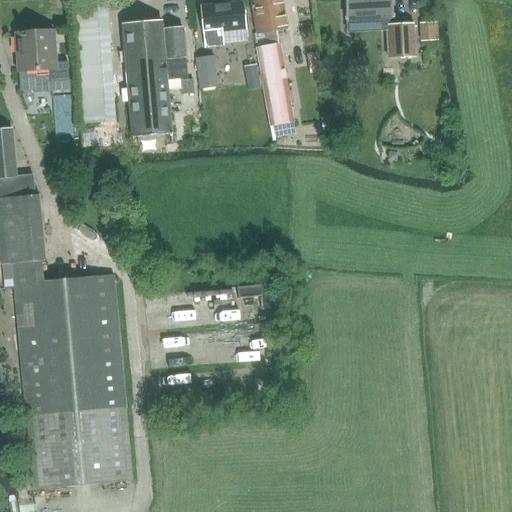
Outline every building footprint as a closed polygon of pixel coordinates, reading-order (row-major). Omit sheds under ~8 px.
[(73,0),(82,125),(114,123),(105,0),(73,0)] [(256,48),(265,96),(270,126),(293,122),(280,44),(276,31),(288,29),(282,0),(251,0),(257,32),(256,33),(259,48),(256,48)] [(393,26),(391,0),(344,0),(346,20),(383,18),(384,31),(387,31),(389,60),(415,58),(414,25),(393,26)] [(243,2),(201,7),(206,48),(224,46),(223,44),(247,41),(243,2)] [(422,31),(440,30),(440,10),(422,11),(422,31)] [(163,23),(122,26),(131,137),(171,133),(168,91),(181,90),(181,95),(194,94),(193,80),(186,81),(183,28),(163,30),(163,23)] [(17,74),(18,74),(20,95),(70,93),(68,62),(55,63),(53,31),(15,33),(17,74)] [(323,60),(322,42),(310,42),(310,61),(323,60)] [(218,88),(214,56),(195,59),(200,90),(218,88)] [(33,490),(131,481),(125,411),(113,279),(43,285),(41,263),(47,262),(40,198),(33,198),(31,176),(15,178),(9,130),(0,130),(0,252),(2,266),(3,280),(13,279),(33,490)] [(230,344),(249,344),(248,326),(210,327),(210,335),(230,334),(230,344)] [(161,339),(184,338),(183,327),(161,329),(161,339)]
